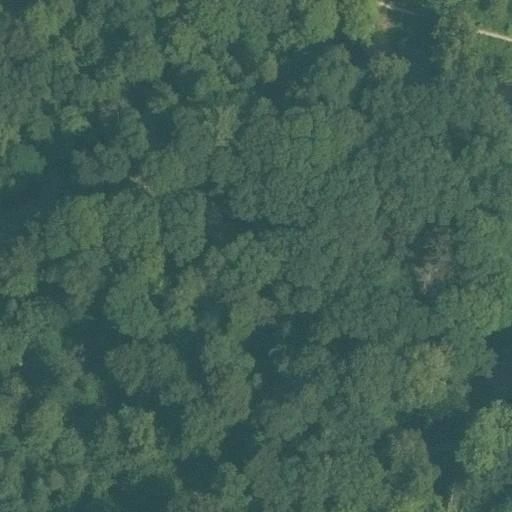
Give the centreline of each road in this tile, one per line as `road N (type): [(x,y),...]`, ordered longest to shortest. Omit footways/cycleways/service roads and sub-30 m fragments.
road 1 (track): [(254,0),(273,188),(268,282),(205,511)]
road 2 (track): [(198,0),(0,169)]
road 3 (track): [(511,42),(369,0)]
